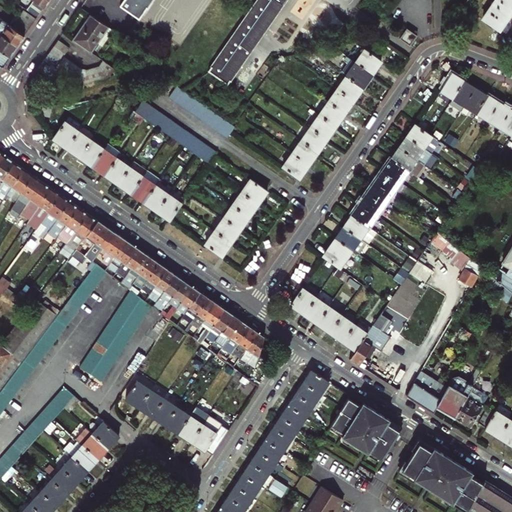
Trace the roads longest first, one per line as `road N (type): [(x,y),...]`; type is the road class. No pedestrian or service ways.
road 1 (residential): [(247,306),(426,54),(449,47),(511,70)]
road 2 (residential): [(0,123),(28,152),(247,306)]
road 3 (residential): [(299,344),(511,478)]
road 4 (residential): [(203,488),(299,344)]
road 5 (residential): [(80,511),(140,451),(203,488)]
road 6 (unknown): [(397,406),(445,321),(454,284)]
